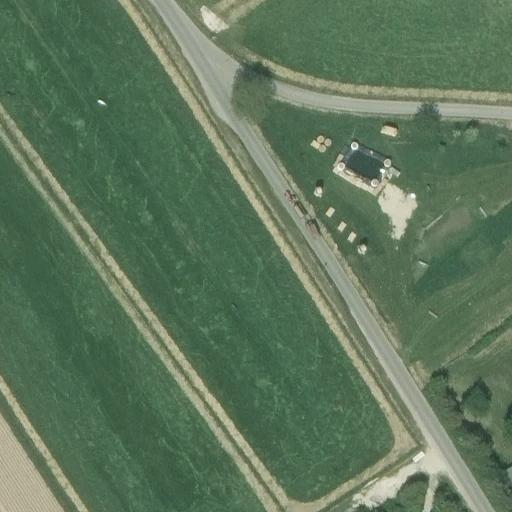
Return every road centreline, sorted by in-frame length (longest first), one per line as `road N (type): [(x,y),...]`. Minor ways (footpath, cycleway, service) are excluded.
road 1 (unclassified): [(155,0),(206,62),(480,511)]
road 2 (track): [(511,112),(327,105),(246,77),(217,81)]
